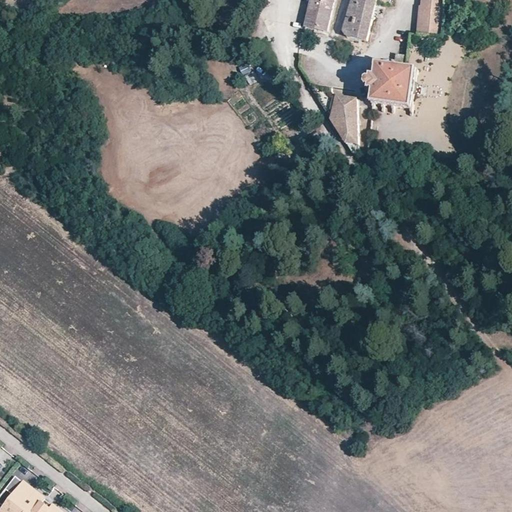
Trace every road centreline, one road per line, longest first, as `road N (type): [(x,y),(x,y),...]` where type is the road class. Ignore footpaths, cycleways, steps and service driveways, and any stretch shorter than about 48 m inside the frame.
road 1 (track): [(511,339),(489,338),(470,325),(336,143),(281,53),(287,0)]
road 2 (residential): [(100,511),(0,431)]
